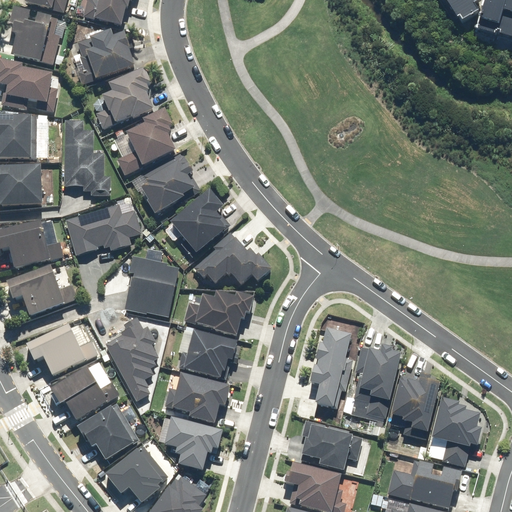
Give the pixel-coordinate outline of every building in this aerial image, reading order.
[(32,0),(32,4),(56,10),(56,12),(68,15),(71,0),(32,0)] [(92,0),(88,19),(102,22),(102,21),(129,27),(133,9),(135,10),(137,2),(139,3),(140,0),(92,0)] [(454,25),(456,29),(473,18),(469,10),(476,6),(472,0),(436,0),(452,26),(454,25)] [(500,3),(487,0),(480,0),(471,35),(489,41),(490,37),(496,39),(495,41),(511,45),(511,43),(511,5),(500,2),(500,3)] [(25,36),(19,56),(45,63),(45,64),(57,67),(64,41),(56,38),(58,30),(60,30),(62,21),(59,20),(59,19),(46,15),(43,25),(35,23),(38,13),(22,9),(18,26),(23,27),(21,35),(25,36)] [(81,73),(86,86),(102,81),(102,80),(141,66),(135,48),(137,47),(132,34),(120,38),(118,31),(82,44),(86,57),(84,58),(88,71),(81,73)] [(57,90),(60,75),(29,70),(30,66),(7,62),(3,80),(7,80),(6,86),(9,86),(5,107),(30,111),(32,101),(42,103),(41,111),(58,114),(62,91),(57,90)] [(100,115),(107,130),(122,124),(122,123),(138,116),(138,118),(160,109),(153,92),(156,91),(153,85),(158,83),(151,68),(115,83),(119,91),(109,96),(114,109),(100,115)] [(121,160),(129,177),(182,150),(174,134),(178,132),(176,127),(179,125),(171,108),(149,119),(151,123),(132,133),(141,150),(121,160)] [(39,160),(39,117),(0,117),(0,134),(0,141),(5,141),(5,160),(39,160)] [(88,122),(69,121),(67,187),(87,187),(87,192),(95,192),(94,196),(114,197),(115,177),(108,177),(108,154),(97,154),(98,131),(87,131),(88,122)] [(153,201),(161,214),(190,197),(189,195),(201,188),(194,175),(200,172),(195,163),(192,164),(188,157),(182,156),(147,177),(152,185),(147,188),(154,200),(153,201)] [(49,206),(48,166),(0,168),(0,189),(7,189),(8,207),(49,206)] [(216,190),(177,222),(191,240),(185,245),(196,258),(233,228),(226,220),(228,219),(223,212),(230,206),(216,190)] [(123,205),(69,221),(80,256),(101,250),(101,247),(107,246),(108,249),(113,247),(114,251),(135,245),(132,238),(145,234),(139,211),(126,215),(123,205)] [(47,221),(2,232),(4,240),(5,240),(7,250),(17,248),(22,268),(57,260),(68,258),(64,243),(55,245),(51,229),(49,229),(47,221)] [(236,235),(198,269),(202,273),(204,272),(210,278),(214,275),(221,283),(229,276),(230,277),(233,274),(235,276),(237,274),(247,285),(258,275),(264,281),(279,269),(265,254),(263,256),(256,249),(253,251),(242,238),(240,240),(236,235)] [(134,288),(128,310),(150,315),(151,313),(172,318),(181,287),(180,287),(183,269),(171,267),(172,264),(137,257),(134,273),(139,274),(137,288),(134,288)] [(30,296),(37,316),(82,300),(76,286),(67,289),(62,273),(61,274),(58,266),(14,281),(21,300),(30,296)] [(192,304),(187,322),(201,326),(202,323),(221,328),(221,330),(243,336),(248,318),(251,319),(253,312),(256,313),(260,297),(243,293),(242,297),(222,292),(221,298),(209,295),(206,307),(192,304)] [(126,336),(109,345),(140,402),(154,395),(151,389),(153,389),(148,380),(157,375),(154,369),(160,366),(158,362),(163,359),(155,345),(160,343),(151,328),(147,330),(141,319),(127,326),(130,331),(124,334),(126,336)] [(50,358),(59,376),(92,361),(102,356),(96,342),(87,346),(80,332),(79,332),(75,324),(34,344),(37,352),(39,351),(43,361),(50,358)] [(340,407),(358,334),(333,328),(329,343),(327,343),(323,360),(325,360),(324,366),(321,365),(317,382),(326,384),(322,402),(340,407)] [(244,342),(200,330),(194,355),(186,353),(182,368),(190,370),(190,369),(226,379),(228,371),(231,372),(234,359),(239,360),(244,342)] [(396,401),(407,353),(398,351),(398,347),(388,345),(387,351),(375,349),(375,350),(365,348),(359,373),(363,374),(353,416),(386,424),(387,419),(389,419),(394,400),(396,401)] [(72,403),(83,420),(124,395),(116,383),(107,388),(94,367),(58,388),(68,405),(72,403)] [(197,413),(196,417),(221,424),(226,405),(232,406),(237,386),(187,373),(183,391),(173,389),(169,407),(178,410),(179,408),(197,413)] [(434,432),(447,382),(437,379),(438,376),(427,373),(425,382),(408,377),(398,415),(409,418),(408,421),(411,421),(407,435),(429,441),(432,431),(434,432)] [(448,398),(438,438),(451,441),(446,462),(468,467),(473,446),(476,447),(477,444),(484,446),(488,428),(483,427),(487,414),(472,410),(472,407),(465,405),(466,402),(448,398)] [(120,405),(84,427),(93,442),(95,441),(98,447),(103,444),(112,460),(143,441),(120,405)] [(230,431),(178,418),(171,445),(183,448),(181,454),(187,455),(185,464),(209,470),(214,453),(218,454),(219,447),(225,449),(230,431)] [(358,437),(358,435),(352,434),(352,432),(332,427),(332,429),(328,428),(328,426),(309,422),(305,436),(310,437),(304,462),(327,467),(327,465),(350,471),(352,459),(361,461),(366,439),(358,437)] [(146,447),(112,475),(128,494),(136,488),(148,503),(167,488),(164,485),(169,481),(172,478),(146,447)] [(398,471),(391,495),(415,501),(415,499),(456,509),(461,490),(464,491),(466,481),(469,472),(451,468),(448,478),(437,475),(440,465),(426,462),(425,464),(424,464),(424,463),(418,461),(418,462),(415,475),(398,471)] [(338,511),(348,475),(300,463),(298,473),(294,472),(292,482),(298,484),(293,504),(304,507),(305,505),(332,511),(338,511)] [(208,511),(210,509),(204,505),(210,496),(184,477),(181,481),(179,479),(173,487),(175,488),(157,511),(208,511)]
